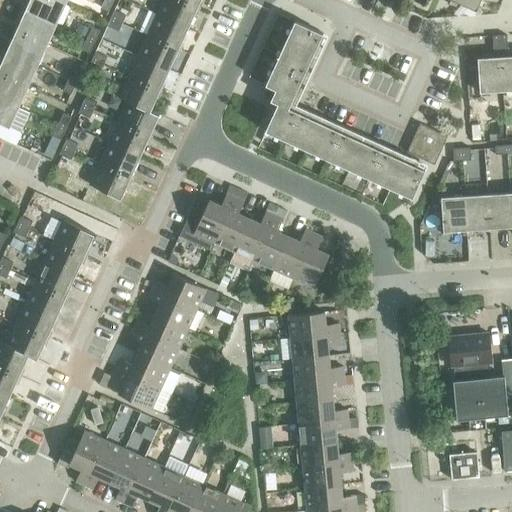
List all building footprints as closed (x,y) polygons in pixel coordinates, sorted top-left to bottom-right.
[(58,0),(29,0),(25,10),(56,24),(66,3),(58,0)] [(113,0),(103,0),(100,8),(108,12),(113,0)] [(179,0),(162,0),(156,14),(188,29),(197,8),(179,0)] [(480,0),(450,0),(460,4),(476,11),(480,0)] [(460,4),(451,17),(475,16),(476,11),(460,4)] [(25,10),(15,31),(47,45),(56,24),(25,10)] [(114,10),(110,18),(122,24),(126,16),(114,10)] [(156,14),(147,35),(178,49),(188,29),(156,14)] [(122,24),(110,18),(107,26),(118,32),(122,24)] [(265,131),(286,141),(412,198),(425,170),(288,108),(322,34),(294,21),(265,85),(268,86),(263,98),(277,104),(265,131)] [(91,27),(86,38),(94,42),(100,30),(91,27)] [(15,31),(6,51),(37,66),(47,45),(15,31)] [(147,35),(137,56),(169,70),(178,49),(147,35)] [(506,35),(499,36),(500,52),(504,52),(507,49),(506,35)] [(500,52),(499,36),(492,36),(493,50),(496,53),(500,52)] [(94,42),(86,38),(81,50),(89,53),(94,42)] [(6,51),(0,64),(0,73),(28,86),(37,66),(6,51)] [(95,52),(91,60),(103,65),(107,58),(95,52)] [(137,56),(128,76),(159,91),(169,70),(137,56)] [(511,56),(500,57),(503,91),(511,90),(511,56)] [(503,91),(500,57),(477,59),(479,93),(503,91)] [(103,65),(91,60),(88,68),(99,73),(103,65)] [(73,68),(67,80),(75,83),(81,72),(73,68)] [(0,73),(0,98),(18,107),(28,86),(0,73)] [(118,98),(127,102),(127,101),(150,111),(159,91),(128,76),(118,98)] [(75,83),(67,80),(62,91),(70,95),(75,83)] [(18,107),(0,98),(0,124),(9,128),(18,107)] [(85,98),(81,105),(93,111),(97,103),(85,98)] [(127,102),(118,122),(149,136),(159,115),(150,111),(127,101),(127,102)] [(93,111),(81,105),(78,113),(89,118),(93,111)] [(62,113),(57,125),(65,129),(70,117),(62,113)] [(118,122),(108,143),(140,157),(149,136),(118,122)] [(419,124),(414,136),(406,153),(434,165),(447,136),(419,124)] [(65,129),(57,125),(52,136),(60,140),(65,129)] [(66,139),(62,147),(74,152),(77,144),(66,139)] [(108,143),(99,163),(130,178),(140,157),(108,143)] [(507,154),(506,145),(494,146),(494,155),(507,154)] [(74,152),(62,147),(59,155),(70,160),(74,152)] [(461,161),(461,148),(452,149),(453,162),(461,161)] [(469,148),(461,148),(461,161),(470,161),(469,148)] [(130,178),(99,163),(89,185),(120,199),(130,178)] [(230,185),(226,194),(235,198),(238,189),(230,185)] [(238,189),(235,198),(243,202),(247,193),(238,189)] [(509,193),(487,195),(489,229),(511,228),(509,193)] [(193,233),(214,243),(235,198),(226,194),(220,206),(208,200),(193,233)] [(487,195),(464,196),(466,231),(489,229),(487,195)] [(466,231),(464,196),(440,198),(443,232),(466,231)] [(214,243),(234,252),(249,219),(238,214),(243,202),(235,198),(214,243)] [(269,203),(265,212),(274,216),(278,207),(269,203)] [(278,207),(274,216),(283,220),(287,211),(278,207)] [(234,252),(253,260),(274,216),(265,212),(260,224),(249,219),(234,252)] [(253,260),(273,269),(288,237),(277,232),(283,220),(274,216),(253,260)] [(20,217),(16,224),(28,230),(32,222),(20,217)] [(63,220),(53,241),(84,256),(94,234),(63,220)] [(28,230),(16,224),(13,232),(25,238),(28,230)] [(273,269),(293,278),(313,233),(304,230),(299,242),(288,237),(273,269)] [(313,233),(293,278),(314,288),(329,255),(317,249),(322,238),(313,233)] [(12,238),(9,246),(20,251),(24,243),(12,238)] [(53,241),(43,262),(75,276),(84,256),(53,241)] [(171,254),(167,262),(175,265),(178,258),(171,254)] [(1,258),(0,260),(0,266),(9,271),(13,263),(1,258)] [(43,262),(34,283),(65,297),(75,276),(43,262)] [(9,271),(0,266),(0,276),(6,279),(9,271)] [(155,280),(151,289),(196,309),(205,289),(172,274),(167,286),(155,280)] [(223,275),(219,285),(225,288),(230,278),(223,275)] [(31,289),(24,303),(56,318),(65,297),(34,283),(31,289)] [(159,303),(154,314),(187,329),(196,309),(151,289),(147,298),(159,303)] [(24,303),(15,324),(46,339),(56,318),(24,303)] [(219,310),(216,318),(229,324),(232,316),(219,310)] [(288,315),(290,338),(339,333),(338,323),(325,325),(324,312),(288,315)] [(137,320),(133,328),(178,349),(187,329),(154,314),(149,325),(137,320)] [(257,320),(249,320),(250,330),(258,329),(257,320)] [(15,324),(6,344),(5,345),(28,355),(28,356),(36,360),(46,339),(15,324)] [(141,343),(136,353),(169,368),(178,349),(133,328),(129,337),(141,343)] [(290,338),(292,359),(328,356),(327,344),(340,343),(339,333),(290,338)] [(451,367),(453,366),(455,381),(452,381),(456,420),(508,415),(504,376),(503,376),(490,377),(488,363),(491,363),(488,333),(448,337),(451,367)] [(0,341),(0,367),(19,376),(28,356),(28,355),(5,345),(6,344),(0,341)] [(119,359),(115,368),(160,388),(169,368),(136,353),(131,364),(119,359)] [(292,359),(294,381),(343,376),(342,367),(329,368),(328,356),(292,359)] [(511,360),(501,361),(503,376),(504,376),(508,415),(511,414),(511,360)] [(0,367),(0,392),(9,397),(19,376),(0,367)] [(160,388),(115,368),(111,376),(123,382),(118,394),(151,409),(160,388)] [(266,371),(254,372),(255,384),(267,383),(266,371)] [(351,375),(343,376),(344,386),(352,385),(351,375)] [(294,381),(296,402),(332,399),(331,387),(344,386),(343,376),(294,381)] [(0,392),(0,416),(9,397),(0,392)] [(296,402),(298,424),(347,419),(346,410),(333,411),(332,399),(296,402)] [(186,400),(182,409),(192,414),(197,405),(186,400)] [(356,418),(347,419),(348,429),(357,428),(356,418)] [(298,424),(300,445),(336,442),(335,430),(348,429),(347,419),(298,424)] [(271,427),(259,428),(259,437),(271,436),(271,427)] [(503,471),(511,470),(511,430),(501,431),(503,471)] [(75,481),(84,485),(104,440),(83,431),(69,464),(81,469),(75,481)] [(98,477),(109,482),(124,449),(104,440),(84,485),(92,489),(98,477)] [(300,445),(302,467),(351,462),(351,453),(337,454),(336,442),(300,445)] [(114,499),(123,503),(144,458),(124,449),(109,482),(120,487),(114,499)] [(449,455),(451,480),(479,477),(476,452),(449,455)] [(137,495),(148,500),(163,467),(144,458),(123,503),(132,507),(137,495)] [(302,467),(305,488),(340,485),(339,473),(352,472),(351,462),(302,467)] [(155,511),(166,511),(183,476),(163,467),(148,500),(159,505),(155,511)] [(190,511),(203,485),(183,476),(166,511),(190,511)] [(214,511),(222,494),(203,485),(190,511),(214,511)] [(305,488),(307,510),(356,505),(355,496),(342,497),(340,485),(305,488)] [(222,494),(214,511),(239,511),(243,503),(222,494)] [(363,495),(355,496),(356,505),(364,504),(363,495)] [(243,503),(239,511),(254,511),(254,506),(244,502),(243,503)]
